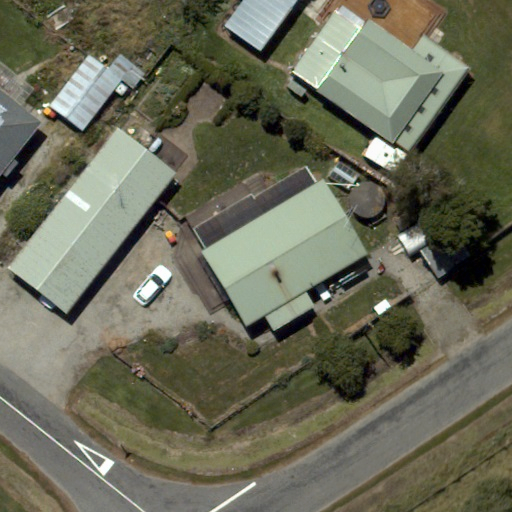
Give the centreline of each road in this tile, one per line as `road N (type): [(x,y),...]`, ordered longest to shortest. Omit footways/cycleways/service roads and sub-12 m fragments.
road 1 (unclassified): [(264,511),(511,345)]
road 2 (residential): [(144,511),(0,398)]
